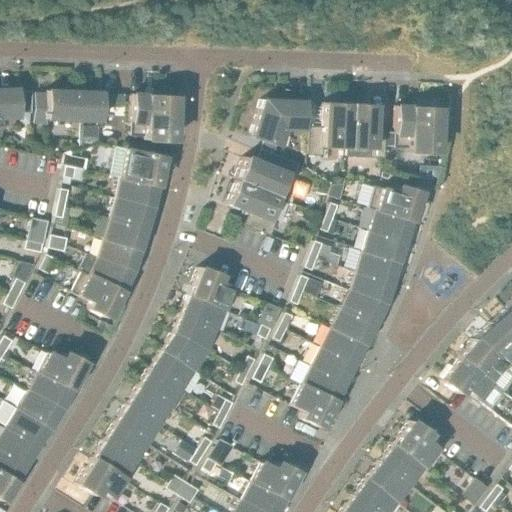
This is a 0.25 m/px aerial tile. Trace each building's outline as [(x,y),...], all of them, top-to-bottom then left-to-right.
[(156,92),(172,92),(173,79),(157,78),(156,92)] [(0,117),(12,117),(11,89),(0,89),(0,117)] [(96,92),(42,90),(41,118),(94,120),(96,92)] [(105,106),(106,94),(98,93),(97,106),(105,106)] [(168,96),(128,94),(126,135),(139,135),(139,139),(166,141),(168,96)] [(277,129),(297,129),(297,118),(298,107),(298,102),(257,100),(246,137),(260,141),(272,145),(277,129)] [(343,104),(318,103),(317,128),(305,128),(304,154),(316,154),(317,146),(341,147),(343,104)] [(366,148),(366,156),(378,157),(379,131),(367,130),(368,105),(343,104),(341,147),(366,148)] [(391,106),(390,147),(403,147),(403,151),(430,153),(432,108),(391,106)] [(298,107),(297,118),(305,118),(306,108),(298,107)] [(76,124),(77,140),(94,139),(94,123),(76,124)] [(260,141),(257,149),(270,154),(272,145),(260,141)] [(156,156),(121,148),(111,146),(106,171),(116,173),(115,177),(149,185),(156,156)] [(61,166),(71,168),(72,168),(75,157),(58,154),(56,164),(61,166)] [(240,157),(230,180),(271,196),(280,174),(288,177),(293,165),(268,155),(264,166),(240,157)] [(59,176),(68,179),(71,168),(61,166),(59,176)] [(145,207),(149,185),(115,177),(110,198),(145,207)] [(279,199),(271,196),(230,180),(221,203),(244,213),(240,224),(264,234),(279,199)] [(327,184),(323,195),(330,198),(335,199),(340,183),(334,184),(327,184)] [(362,208),(369,210),(370,209),(403,220),(412,191),(392,185),(390,192),(369,185),(362,208)] [(61,204),(64,190),(56,188),(53,202),(61,204)] [(138,228),(145,207),(110,198),(104,218),(138,228)] [(53,202),(50,216),(58,218),(61,204),(53,202)] [(326,203),(321,216),(328,219),(333,206),(326,203)] [(369,210),(363,230),(397,240),(403,220),(370,209),(369,210)] [(322,232),(328,219),(321,216),(315,229),(322,232)] [(104,218),(98,238),(132,249),(138,228),(104,218)] [(363,230),(357,250),(391,261),(397,240),(363,230)] [(24,231),(22,240),(38,243),(40,234),(24,231)] [(46,235),(45,241),(61,245),(62,238),(46,235)] [(125,271),(132,249),(98,238),(92,257),(125,271)] [(36,252),(38,243),(22,240),(20,249),(36,252)] [(45,241),(43,248),(60,251),(61,245),(45,241)] [(318,244),(310,241),(305,254),(312,257),(318,244)] [(357,250),(350,271),(384,282),(391,261),(357,250)] [(42,254),(34,269),(43,273),(51,259),(42,254)] [(307,270),(312,257),(305,254),(299,267),(307,270)] [(114,291),(125,271),(92,257),(83,274),(82,275),(114,291)] [(211,281),(214,275),(194,267),(183,294),(216,308),(216,309),(222,311),(231,290),(211,281)] [(76,271),(66,292),(85,302),(82,308),(100,318),(114,291),(82,275),(83,274),(76,271)] [(350,271),(344,290),(377,304),(384,282),(350,271)] [(296,275),(291,288),(298,291),(303,278),(296,275)] [(12,278),(5,291),(14,296),(20,283),(12,278)] [(303,278),(298,291),(311,297),(316,283),(303,278)] [(293,304),(298,291),(291,288),(285,301),(293,304)] [(367,324),(377,304),(344,290),(335,308),(367,324)] [(0,304),(7,308),(14,296),(5,291),(0,300),(0,304)] [(208,328),(216,309),(216,308),(183,294),(175,314),(208,328)] [(511,298),(501,308),(511,320),(511,298)] [(335,308),(325,327),(357,343),(367,324),(335,308)] [(511,352),(511,320),(501,308),(485,323),(511,352)] [(264,310),(257,325),(266,329),(273,315),(264,310)] [(288,316),(281,313),(274,325),(281,329),(288,316)] [(199,349),(208,328),(175,314),(167,333),(199,349)] [(511,352),(485,323),(468,339),(500,368),(511,356),(511,352)] [(266,329),(257,325),(252,334),(261,339),(266,329)] [(275,341),(281,329),(274,325),(268,338),(275,341)] [(347,362),(357,343),(325,327),(315,346),(347,362)] [(157,350),(187,369),(199,349),(167,333),(157,350)] [(468,339),(454,357),(488,383),(488,384),(500,369),(500,368),(468,339)] [(337,382),(347,362),(315,346),(305,365),(337,382)] [(145,368),(175,387),(187,369),(157,350),(145,368)] [(78,362),(59,352),(55,358),(43,352),(32,372),(64,388),(78,362)] [(268,359),(260,354),(255,364),(263,368),(268,359)] [(243,356),(237,369),(243,372),(250,360),(243,356)] [(458,388),(467,395),(474,400),(482,396),(486,390),(487,383),(488,383),(454,357),(436,381),(453,393),(458,388)] [(256,382),(263,368),(255,364),(247,378),(256,382)] [(327,401),(337,382),(305,365),(295,384),(327,401)] [(163,405),(175,387),(145,368),(133,386),(163,405)] [(230,381),(237,385),(243,372),(237,369),(230,381)] [(54,408),(64,388),(32,372),(23,390),(54,408)] [(313,427),(327,401),(295,384),(285,404),(298,411),(294,417),(313,427)] [(152,423),(163,405),(133,386),(122,404),(152,423)] [(23,390),(12,408),(42,427),(54,408),(23,390)] [(221,399),(214,412),(221,415),(228,403),(221,399)] [(110,423),(140,442),(152,423),(122,404),(110,423)] [(30,445),(42,427),(12,408),(0,426),(30,445)] [(221,415),(214,412),(208,425),(215,428),(221,415)] [(416,466),(430,448),(419,439),(423,433),(406,420),(388,444),(416,466)] [(99,441),(129,460),(140,442),(110,423),(99,441)] [(0,451),(18,463),(30,445),(0,426),(0,451)] [(200,437),(192,449),(199,453),(207,441),(200,437)] [(211,445),(203,458),(211,464),(215,466),(227,447),(215,441),(214,440),(211,445)] [(117,478),(118,477),(129,460),(99,441),(87,459),(117,478)] [(181,442),(173,455),(183,462),(192,449),(181,442)] [(388,444),(375,461),(403,483),(416,466),(388,444)] [(191,465),(199,453),(192,449),(185,461),(191,465)] [(0,451),(0,477),(7,482),(18,463),(0,451)] [(205,473),(211,464),(203,458),(197,468),(205,473)] [(87,459),(71,484),(89,496),(93,489),(111,501),(124,481),(118,477),(117,478),(87,459)] [(277,498),(290,471),(272,461),(268,468),(256,461),(245,481),(277,498)] [(375,461),(362,478),(390,500),(403,483),(375,461)] [(169,475),(165,481),(177,489),(181,482),(169,475)] [(362,478),(349,495),(370,511),(380,511),(390,500),(362,478)] [(471,479),(457,496),(469,505),(478,492),(482,488),(482,487),(471,479)] [(165,481),(161,488),(173,495),(177,489),(165,481)] [(257,511),(269,511),(277,498),(245,481),(236,500),(257,511)] [(181,482),(177,489),(189,496),(193,490),(181,482)] [(492,484),(483,496),(489,501),(498,489),(492,484)] [(189,496),(177,489),(173,495),(185,503),(189,496)] [(336,511),(370,511),(349,495),(336,511)] [(489,501),(483,496),(475,507),(481,511),(489,501)] [(257,511),(236,500),(227,511),(257,511)] [(161,511),(164,508),(156,503),(150,511),(161,511)]
